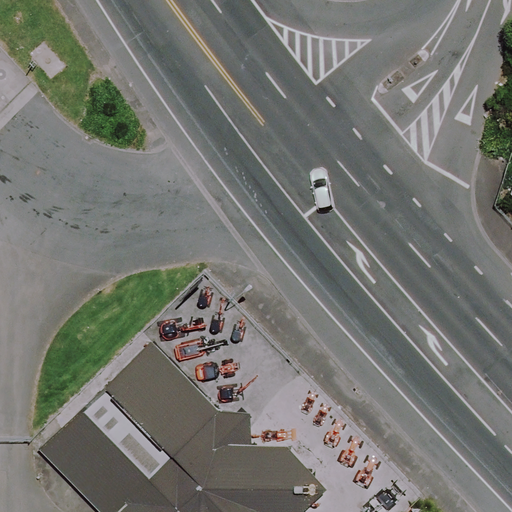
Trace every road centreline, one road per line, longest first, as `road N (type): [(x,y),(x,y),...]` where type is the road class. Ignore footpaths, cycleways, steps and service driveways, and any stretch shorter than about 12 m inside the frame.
road 1 (unknown): [(369,243),(495,12),(441,166),(432,275),(439,325)]
road 2 (trunk): [(511,408),(169,0)]
